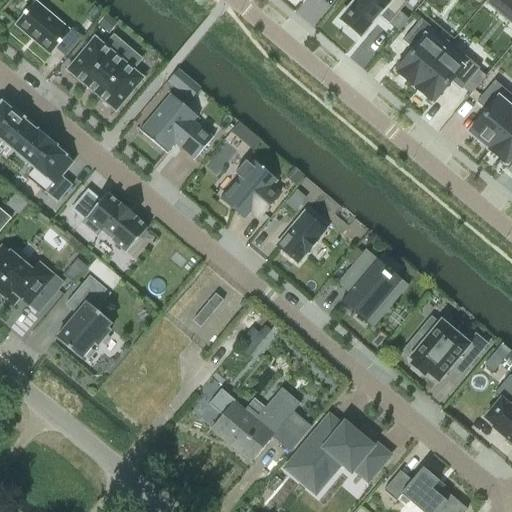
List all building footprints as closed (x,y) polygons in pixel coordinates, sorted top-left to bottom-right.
[(403,0),(355,0),(339,19),(360,37),(378,15),(388,24),(406,2),(403,0)] [(34,1),(14,24),(50,55),(55,49),(65,57),(81,37),(71,29),(69,31),(34,1)] [(412,49),(394,71),(413,87),(449,44),(420,19),(402,41),(412,49)] [(67,69),(66,70),(68,72),(68,71),(114,110),(113,110),(115,112),(117,110),(116,110),(141,80),(142,80),(143,78),(141,77),(133,70),(141,60),(116,38),(107,49),(95,39),(95,38),(94,37),(92,39),(93,39),(68,69),(67,69)] [(449,44),(413,87),(433,103),(450,81),(461,90),(479,68),(449,44)] [(486,111),(468,132),(487,149),(511,118),(511,109),(498,97),(504,90),(494,81),(476,103),(486,111)] [(139,129),(138,130),(166,154),(167,153),(166,152),(174,143),(193,159),(192,160),(193,161),(213,137),(212,136),(211,137),(192,121),(195,117),(196,118),(197,117),(169,94),(168,95),(169,96),(140,130),(139,129)] [(0,139),(15,152),(33,130),(21,121),(23,119),(13,111),(12,112),(1,103),(0,104),(0,139)] [(511,118),(487,149),(506,165),(511,157),(511,118)] [(239,123),(231,132),(241,140),(248,131),(239,123)] [(33,130),(15,152),(53,183),(44,193),(57,203),(72,185),(60,176),(71,162),(54,148),(55,146),(37,131),(36,133),(33,130)] [(239,177),(221,200),(243,218),(250,209),(259,217),(278,195),(269,187),(275,180),(253,162),(249,166),(245,162),(235,174),(239,177)] [(87,190),(70,210),(83,220),(81,223),(97,237),(100,233),(125,254),(147,228),(134,217),(135,216),(121,204),(120,205),(106,193),(100,201),(87,190)] [(0,230),(10,218),(0,209),(0,230)] [(303,213),(275,246),(297,264),(324,231),(303,213)] [(0,294),(7,300),(13,293),(28,305),(29,303),(39,311),(63,284),(52,275),(51,276),(38,264),(31,272),(25,267),(28,263),(16,253),(13,256),(2,247),(0,249),(0,294)] [(353,287),(340,301),(365,322),(396,285),(372,265),(376,260),(365,251),(342,278),(353,287)] [(96,258),(87,269),(111,290),(121,279),(96,258)] [(76,313),(55,338),(80,359),(93,344),(96,347),(110,330),(107,327),(108,326),(111,323),(95,310),(109,294),(89,277),(73,296),(66,305),(76,313)] [(215,294),(192,321),(200,327),(223,300),(215,294)] [(425,339),(410,358),(413,361),(410,364),(424,375),(426,372),(437,382),(455,360),(466,369),(486,344),(475,334),(467,344),(440,322),(438,324),(430,318),(417,333),(425,339)] [(256,331),(242,349),(251,356),(265,338),(256,331)] [(221,389),(208,406),(220,416),(210,429),(251,463),(272,437),(290,452),(310,427),(291,412),(298,404),(281,389),(258,417),(247,408),(244,411),(233,402),(235,400),(221,389)] [(500,399),(484,418),(493,426),(492,427),(511,444),(511,403),(509,407),(500,399)] [(329,418),(286,468),(307,486),(332,455),(350,471),(353,468),(367,479),(387,456),(370,442),(368,445),(344,425),(341,428),(329,418)] [(399,471),(382,491),(395,501),(400,495),(421,511),(464,511),(466,509),(436,484),(438,481),(422,467),(411,481),(399,471)]
